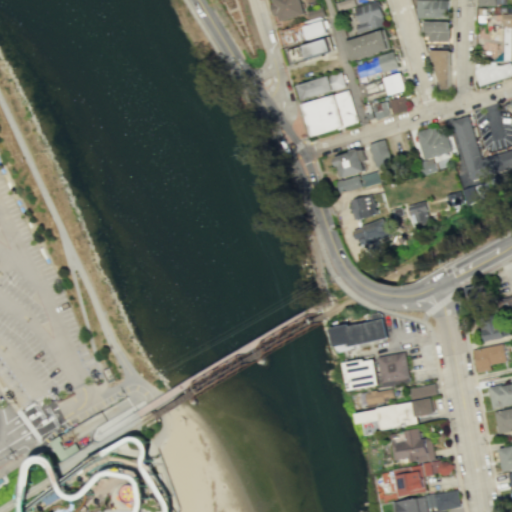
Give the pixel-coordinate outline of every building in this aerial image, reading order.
[(273,0),(274,4),(271,5),(274,15),(278,14),(280,21),(305,14),(300,0),(273,0)] [(346,0),(353,0),(356,6),(339,11),(336,3),(346,0)] [(417,0),(417,18),(449,18),(449,0),(417,0)] [(355,8),(359,25),(355,26),(357,33),(386,25),(379,1),(355,8)] [(305,11),(308,19),(323,14),(321,6),(305,11)] [(511,61),(511,14),(503,14),(503,27),(504,28),(505,62),(511,61)] [(323,18),(283,30),(288,47),(328,35),(323,18)] [(424,22),(423,37),(429,37),(429,43),(449,44),(450,22),(424,22)] [(346,41),(352,61),(391,49),(385,29),(346,41)] [(327,38),(289,50),(294,64),(332,52),(327,38)] [(428,51),(450,51),(449,91),(441,91),(428,51)] [(398,68),(394,52),(371,58),(372,62),(357,66),(360,78),(398,68)] [(511,75),(511,66),(511,64),(500,67),(496,62),(475,63),(476,73),(480,86),(511,75)] [(299,85),(303,101),(347,87),(343,72),(299,85)] [(390,96),(408,90),(402,73),(384,78),(390,96)] [(385,91),(381,79),(362,85),(366,97),(385,91)] [(314,137),(359,123),(349,91),(304,105),(314,137)] [(388,101),(393,114),(410,109),(406,95),(388,101)] [(372,106),(377,120),(392,115),(387,101),(372,106)] [(453,121),(469,116),(483,160),(511,150),(511,168),(472,181),(453,121)] [(415,132),(423,160),(452,151),(446,131),(439,133),(439,130),(436,131),(435,127),(431,129),(430,127),(415,132)] [(368,144),(369,146),(368,147),(369,152),(370,152),(372,156),(371,156),(372,161),(373,161),(375,166),(377,165),(378,170),(393,165),(385,138),(368,144)] [(365,170),(362,162),(367,160),(363,147),(357,149),(356,147),(348,149),(349,151),(336,155),(337,157),(334,158),(337,165),(339,165),(341,170),(339,170),(341,176),(343,175),(343,177),(365,170)] [(433,158),(419,162),(423,174),(437,170),(433,158)] [(360,175),(364,187),(380,182),(376,170),(360,175)] [(475,186),(481,197),(504,185),(498,174),(475,186)] [(336,180),(342,178),(342,179),(358,175),(361,186),(339,192),(336,180)] [(462,189),(474,185),(479,198),(467,205),(462,189)] [(446,195),(449,207),(464,202),(460,190),(446,195)] [(370,193),(349,200),(355,220),(376,213),(374,206),(376,205),(375,202),(373,202),(370,193)] [(408,206),(413,223),(417,222),(419,226),(428,223),(427,218),(429,218),(426,210),(428,209),(425,200),(408,206)] [(361,227),(352,230),(356,239),(358,238),(360,242),(364,244),(368,242),(369,244),(378,241),(377,239),(389,235),(387,229),(390,227),(388,219),(384,221),(383,217),(360,225),(361,227)] [(485,283),(488,301),(468,305),(464,287),(485,283)] [(511,294),(511,310),(500,313),(497,298),(511,294)] [(334,328),(353,323),(353,325),(372,320),(371,314),(380,312),(383,314),(385,319),(390,338),(353,348),(352,345),(339,349),(334,328)] [(511,334),(508,319),(497,321),(496,314),(478,318),(482,340),(511,334)] [(474,350),(478,373),(493,371),(492,365),(507,361),(504,344),(474,350)] [(413,381),(407,352),(380,357),(386,386),(413,381)] [(377,360),(368,361),(367,359),(348,363),(354,390),(382,384),(377,360)] [(107,366),(100,369),(106,382),(113,379),(107,366)] [(493,408),(511,404),(511,382),(489,387),(493,408)] [(437,383),(439,394),(414,399),(412,388),(437,383)] [(396,387),(362,394),(365,406),(398,400),(396,387)] [(437,414),(421,417),(422,424),(385,431),(383,420),(361,425),(359,414),(382,410),(382,408),(415,402),(415,401),(434,397),(437,414)] [(511,408),(495,412),(499,434),(511,431),(511,408)] [(439,459),(435,440),(429,441),(428,438),(425,439),(422,427),(407,430),(409,442),(400,444),(399,440),(394,441),(398,460),(403,459),(404,463),(420,460),(421,463),(439,459)] [(511,445),(500,448),(504,472),(511,470),(511,445)] [(397,470),(402,497),(430,492),(424,465),(397,470)] [(432,508),(429,496),(459,489),(463,507),(440,511),(438,507),(432,508)] [(431,511),(428,495),(397,502),(399,511),(448,511),(448,510),(440,511),(431,511)]
